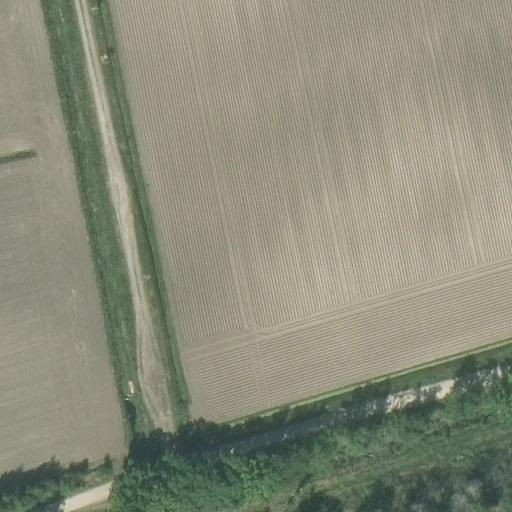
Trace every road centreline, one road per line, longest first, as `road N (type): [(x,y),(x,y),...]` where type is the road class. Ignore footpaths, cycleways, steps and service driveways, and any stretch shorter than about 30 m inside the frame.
road 1 (track): [(42,511),(511,372)]
road 2 (track): [(77,0),(170,473)]
